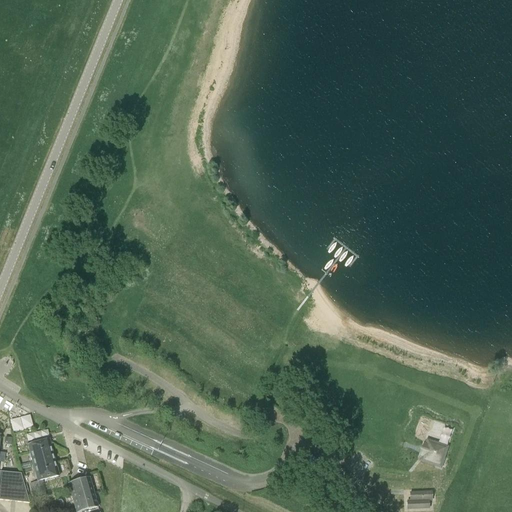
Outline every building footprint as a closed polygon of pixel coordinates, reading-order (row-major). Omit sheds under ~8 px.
[(19,416),(20,428),(32,427),(31,415),(19,416)] [(446,446),(426,439),(419,459),(439,466),(446,446)] [(28,445),(37,482),(29,484),(33,500),(46,496),(42,481),(59,476),(49,440),(28,445)] [(20,474),(0,472),(0,500),(29,504),(20,474)] [(75,511),(81,511),(97,508),(90,478),(68,485),(75,511)] [(407,502),(407,509),(429,508),(428,499),(432,499),(431,492),(409,493),(410,502),(407,502)]
